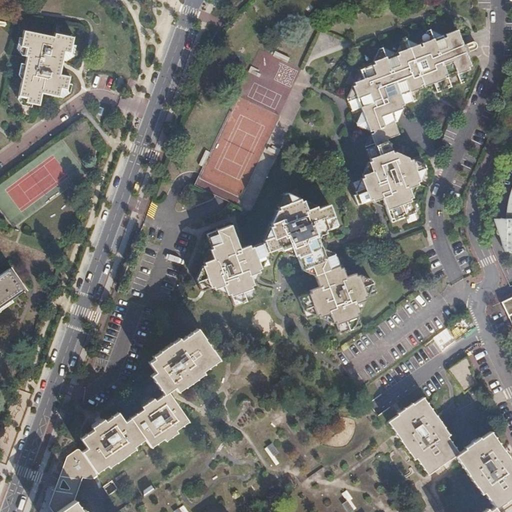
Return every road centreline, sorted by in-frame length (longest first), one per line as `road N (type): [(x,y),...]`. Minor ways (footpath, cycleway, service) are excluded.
road 1 (unclassified): [(196,0),(7,511)]
road 2 (residential): [(511,139),(490,160),(471,218),(491,278),(476,318),(511,393)]
